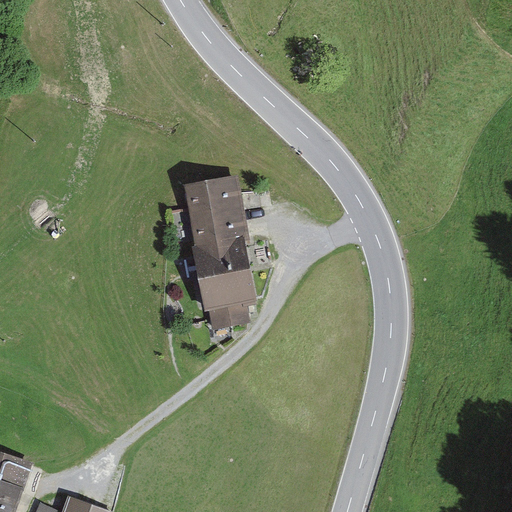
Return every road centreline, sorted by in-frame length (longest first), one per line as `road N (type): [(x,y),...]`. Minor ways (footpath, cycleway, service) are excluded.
road 1 (tertiary): [(179,0),(229,64),(340,173),(377,240),(391,298),(390,345),(347,511)]
road 2 (track): [(298,259),(246,351),(89,472),(40,495)]
